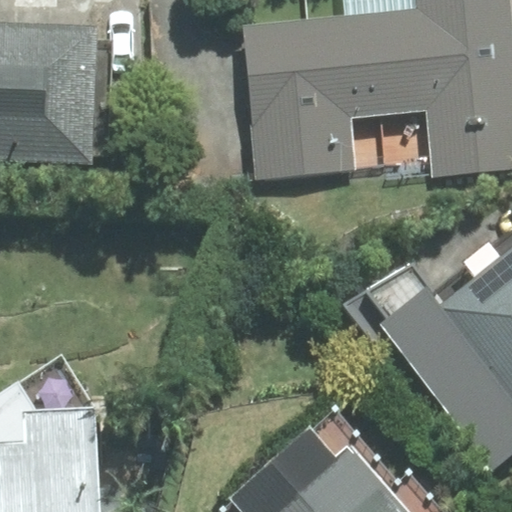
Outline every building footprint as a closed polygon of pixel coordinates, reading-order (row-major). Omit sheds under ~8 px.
[(511,0),(407,0),(409,15),(235,33),(250,184),(347,174),(342,125),(421,117),(427,181),(511,172),(511,101),(505,29),(511,28),(511,0)] [(81,38),(0,35),(0,170),(77,173),(81,38)] [(406,301),(366,334),(482,476),(511,452),(511,245),(420,319),(406,301)] [(0,511),(86,511),(82,421),(6,425),(7,450),(0,450),(0,511)] [(380,511),(332,460),(319,472),(293,444),(219,511),(220,511),(380,511)]
